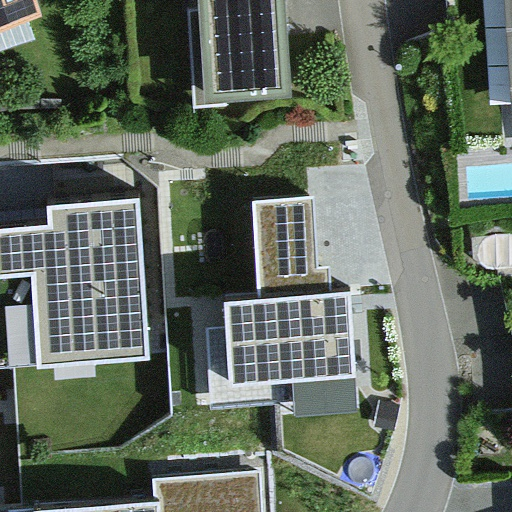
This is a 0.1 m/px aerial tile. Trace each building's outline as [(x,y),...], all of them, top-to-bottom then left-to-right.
[(32,0),(0,0),(0,32),(39,18),(32,0)] [(286,0),(195,0),(201,101),(292,96),(286,0)] [(206,400),(361,394),(357,294),(326,295),(322,190),(251,192),(255,304),(202,306),(206,400)] [(0,374),(157,368),(149,200),(53,204),(54,230),(0,232),(0,374)] [(65,511),(267,511),(266,472),(157,477),(158,508),(65,511)]
